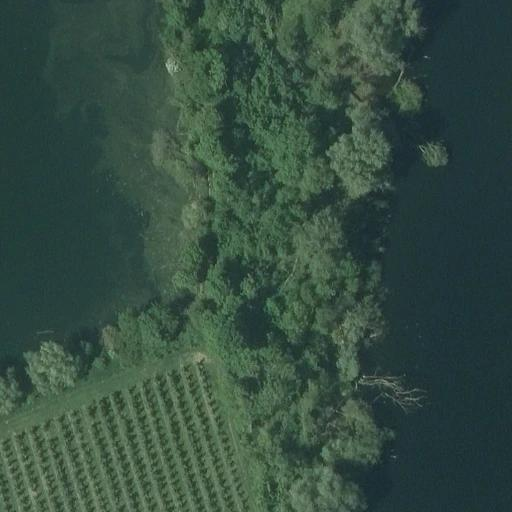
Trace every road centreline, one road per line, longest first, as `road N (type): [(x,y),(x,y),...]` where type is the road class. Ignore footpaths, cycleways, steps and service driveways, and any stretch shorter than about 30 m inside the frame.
road 1 (track): [(203,0),(211,344)]
road 2 (track): [(0,421),(211,344)]
road 3 (track): [(211,344),(229,449),(254,511)]
